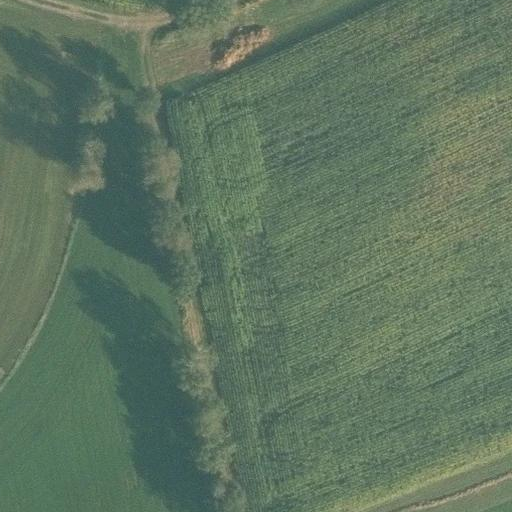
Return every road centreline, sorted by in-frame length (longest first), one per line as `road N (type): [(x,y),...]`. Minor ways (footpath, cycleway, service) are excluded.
road 1 (track): [(138,23),(231,511)]
road 2 (track): [(216,0),(138,23),(30,0)]
